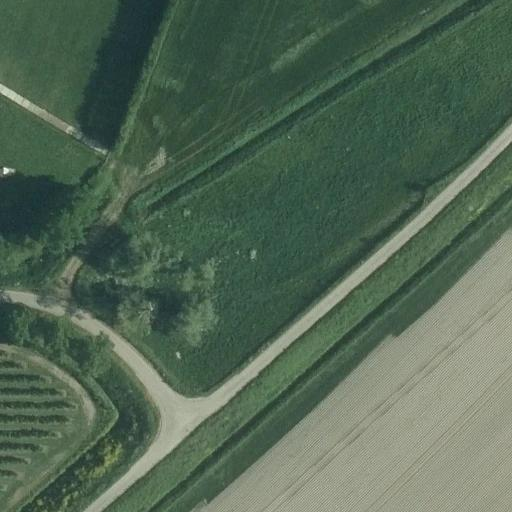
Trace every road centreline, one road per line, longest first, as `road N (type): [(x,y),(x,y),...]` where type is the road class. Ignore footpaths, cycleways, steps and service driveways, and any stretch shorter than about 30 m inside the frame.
road 1 (unclassified): [(181,428),(511,127)]
road 2 (unclassified): [(181,428),(102,332),(55,305),(0,296)]
road 3 (unclassified): [(88,511),(181,428)]
